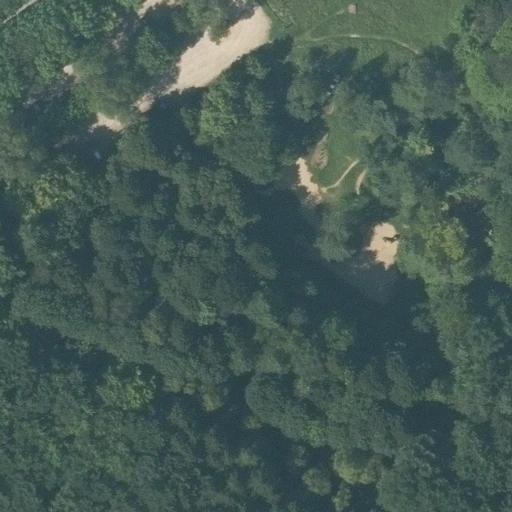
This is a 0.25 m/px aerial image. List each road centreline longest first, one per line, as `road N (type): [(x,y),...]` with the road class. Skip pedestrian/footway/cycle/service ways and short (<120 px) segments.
road 1 (track): [(380,511),(287,414),(210,369),(0,289)]
road 2 (track): [(287,414),(511,470)]
